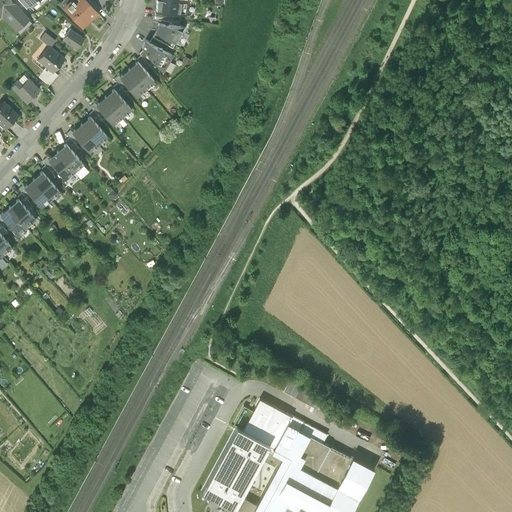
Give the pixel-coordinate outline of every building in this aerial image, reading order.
[(29,21),(9,0),(0,0),(0,12),(0,13),(17,32),(29,21)] [(31,4),(27,0),(18,0),(26,8),(31,4)] [(85,0),(74,0),(74,1),(73,0),(71,0),(71,1),(72,2),(66,7),(78,21),(82,24),(89,18),(90,19),(96,13),(97,13),(86,1),(85,0)] [(102,10),(93,0),(86,0),(86,1),(97,13),(96,13),(97,14),(102,10)] [(187,1),(179,0),(157,0),(156,12),(185,16),(187,1)] [(156,12),(155,18),(172,20),(173,14),(156,12)] [(47,14),(44,18),(52,24),(55,20),(47,14)] [(184,28),(160,24),(155,33),(176,44),(184,28)] [(84,39),(71,30),(71,29),(63,40),(64,41),(64,40),(77,48),(77,49),(77,50),(84,39),(84,38),(84,39)] [(176,44),(155,33),(152,38),(168,47),(173,49),(176,44)] [(55,41),(45,34),(40,41),(49,47),(50,48),(55,41)] [(168,47),(152,38),(150,43),(157,47),(162,48),(162,50),(166,52),(168,47)] [(150,43),(146,41),(142,48),(144,51),(147,54),(146,56),(151,58),(154,63),(163,73),(172,56),(166,52),(162,50),(162,48),(157,47),(150,43)] [(50,48),(49,47),(38,60),(48,68),(53,73),(54,72),(64,59),(50,48)] [(151,58),(146,56),(147,54),(144,51),(139,54),(141,57),(150,67),(154,63),(151,58)] [(150,68),(141,57),(137,61),(138,62),(146,71),(150,68)] [(138,62),(129,70),(146,90),(155,82),(146,71),(138,62)] [(53,73),(48,68),(40,78),(50,86),(58,76),(54,72),(53,73)] [(146,90),(129,70),(120,78),(128,87),(137,98),(146,90)] [(24,74),(18,81),(22,85),(28,79),(24,74)] [(120,78),(119,77),(114,80),(118,85),(123,91),(128,87),(120,78)] [(39,90),(28,79),(22,85),(18,81),(13,87),(28,103),(39,90)] [(123,91),(118,85),(113,89),(114,90),(122,99),(127,95),(123,91)] [(122,99),(114,90),(105,98),(122,118),(131,110),(122,99)] [(122,118),(105,98),(96,106),(104,115),(113,125),(122,118)] [(19,115),(4,101),(0,105),(0,122),(6,128),(19,115)] [(96,106),(95,104),(90,108),(94,112),(99,119),(104,115),(96,106)] [(99,119),(94,112),(89,116),(90,117),(98,126),(103,123),(99,119)] [(98,126),(90,117),(81,125),(98,145),(107,137),(98,126)] [(98,145),(81,125),(72,133),(80,142),(89,153),(98,145)] [(72,133),(71,132),(66,135),(70,139),(76,146),(80,142),(72,133)] [(76,146),(70,139),(65,143),(66,145),(74,154),(79,150),(76,146)] [(74,154),(66,145),(57,153),(74,172),(83,165),(74,154)] [(74,172),(57,153),(48,160),(56,169),(65,180),(74,172)] [(48,160),(47,159),(42,163),(46,167),(52,173),(56,169),(48,160)] [(55,177),(46,167),(41,171),(42,172),(50,181),(55,177)] [(50,181),(42,172),(33,180),(51,200),(60,192),(50,181)] [(51,200),(33,180),(24,188),(32,197),(41,208),(51,200)] [(24,188),(23,186),(18,190),(22,194),(28,201),(32,197),(24,188)] [(28,201),(22,194),(17,198),(18,199),(26,208),(31,205),(28,201)] [(26,208),(18,199),(9,207),(26,227),(36,219),(26,208)] [(26,227),(9,207),(0,215),(8,224),(17,235),(26,227)] [(0,215),(0,214),(0,223),(4,228),(8,224),(0,215)] [(2,236),(0,233),(0,251),(2,255),(12,247),(2,236)] [(284,393),(291,381),(283,377),(277,389),(284,393)] [(293,417),(259,399),(252,412),(246,409),(235,429),(268,447),(275,450),(293,417)] [(350,511),(367,483),(374,469),(325,443),(328,436),(293,417),(275,450),(274,453),(281,457),(255,505),(241,497),(232,511),(294,511),(299,502),(317,511),(350,511)] [(199,495),(231,511),(232,511),(241,497),(268,447),(235,429),(199,495)] [(380,470),(374,469),(367,483),(372,485),(380,470)]
